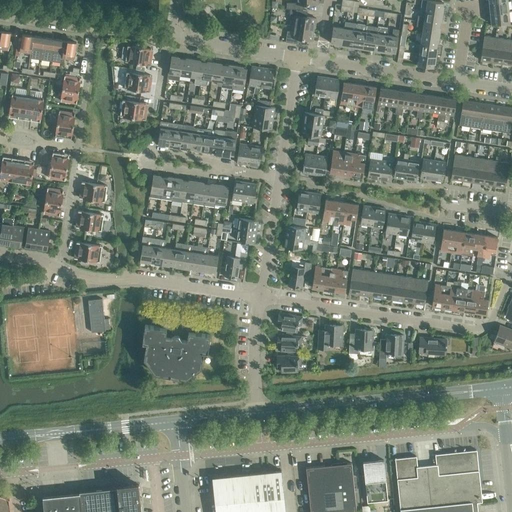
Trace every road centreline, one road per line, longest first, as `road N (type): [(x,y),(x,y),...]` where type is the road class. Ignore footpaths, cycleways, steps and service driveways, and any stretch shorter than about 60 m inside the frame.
road 1 (unclassified): [(458,427),(179,455)]
road 2 (unclassified): [(258,413),(502,388)]
road 3 (residential): [(482,330),(262,298)]
road 4 (residential): [(262,298),(59,269)]
road 5 (residential): [(511,92),(320,61)]
road 6 (unclassified): [(0,439),(177,421)]
road 7 (residential): [(297,57),(174,39)]
road 8 (residential): [(262,298),(280,176)]
road 9 (residential): [(280,176),(297,57)]
